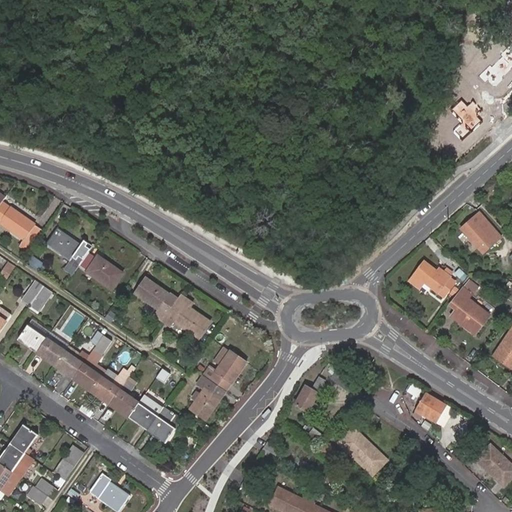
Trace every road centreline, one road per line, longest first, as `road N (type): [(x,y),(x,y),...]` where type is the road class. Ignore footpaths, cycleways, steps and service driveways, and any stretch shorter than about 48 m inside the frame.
road 1 (tertiary): [(0,157),(104,194),(292,306)]
road 2 (tertiary): [(362,297),(373,277),(511,149)]
road 3 (tertiary): [(180,497),(276,384),(301,334)]
road 4 (residential): [(180,497),(17,383)]
road 5 (tertiary): [(368,327),(511,422)]
road 6 (residential): [(372,400),(497,511)]
